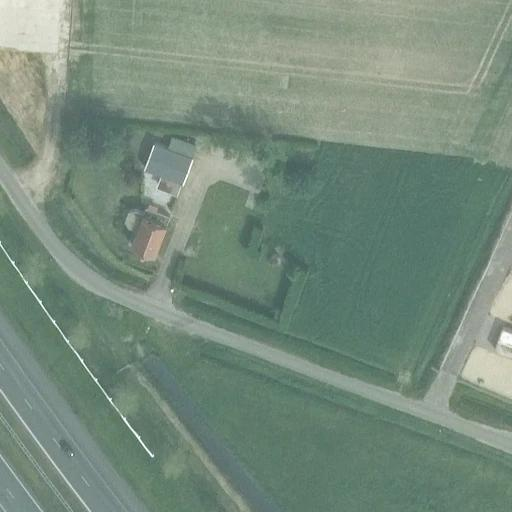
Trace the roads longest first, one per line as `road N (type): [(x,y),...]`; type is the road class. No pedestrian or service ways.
road 1 (unclassified): [(511,444),(123,298),(48,237),(0,167)]
road 2 (motorway): [(109,511),(0,364)]
